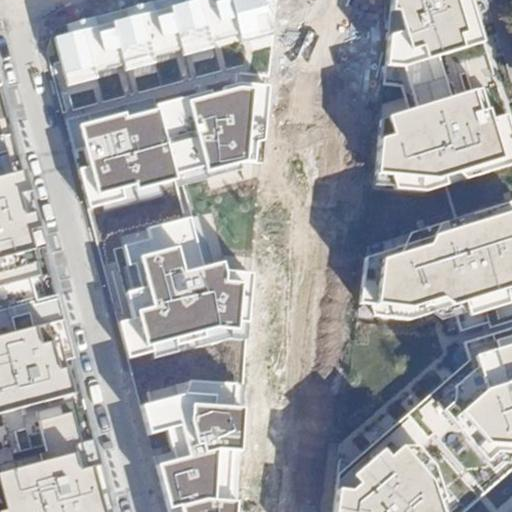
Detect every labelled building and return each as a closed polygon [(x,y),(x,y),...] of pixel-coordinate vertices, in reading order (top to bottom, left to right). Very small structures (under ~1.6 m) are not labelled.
[(260,0),(195,0),(52,38),(65,88),(270,34),(260,0)] [(389,0),(382,86),(403,88),(406,106),(379,113),(372,186),(429,196),(511,166),(511,140),(468,0),(389,0)] [(234,85),(76,129),(96,204),(242,164),(258,165),(263,88),(234,85)] [(18,171),(0,176),(0,258),(38,249),(18,171)] [(314,185),(314,205),(343,205),(343,185),(314,185)] [(470,359),(334,481),(330,511),(461,511),(511,469),(511,203),(407,231),(400,243),(363,256),(357,303),(375,320),(413,327),(457,313),(470,359)] [(188,218),(145,229),(148,241),(114,250),(132,321),(117,325),(124,353),(213,331),(242,333),(246,276),(222,274),(219,262),(200,266),(188,218)] [(30,328),(0,336),(0,415),(70,397),(63,369),(54,371),(46,344),(35,347),(30,328)] [(180,395),(137,408),(145,437),(161,433),(169,463),(151,468),(163,511),(232,511),(240,399),(180,395)] [(73,455),(0,473),(0,498),(3,511),(0,511),(108,511),(97,466),(77,471),(73,455)]
